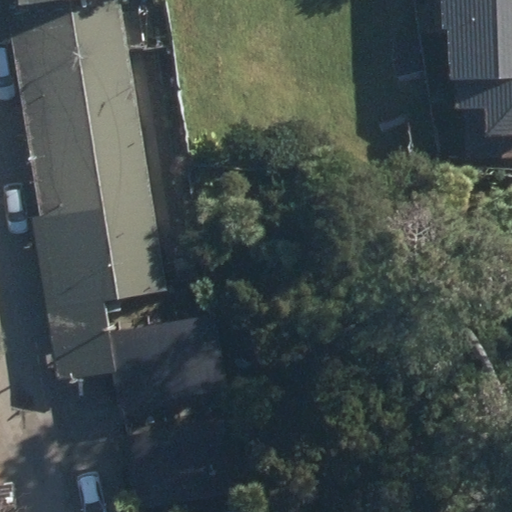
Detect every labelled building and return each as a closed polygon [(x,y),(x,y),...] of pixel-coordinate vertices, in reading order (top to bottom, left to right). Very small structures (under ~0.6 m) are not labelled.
[(119,0),(4,0),(65,371),(109,364),(99,303),(167,291),(119,0)] [(511,0),(436,0),(438,32),(446,31),(448,79),(455,79),(456,108),(464,108),(466,153),(511,151),(511,0)] [(321,163),(357,165),(358,147),(323,145),(321,163)] [(119,375),(122,395),(147,391),(144,371),(141,373),(137,349),(119,352),(123,375),(119,375)] [(247,414),(135,426),(144,506),(256,493),(247,414)]
